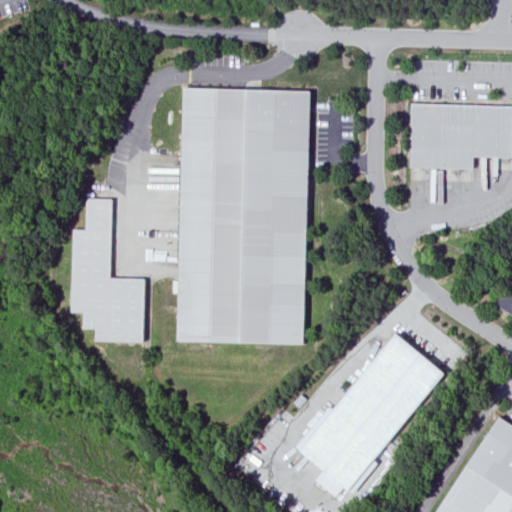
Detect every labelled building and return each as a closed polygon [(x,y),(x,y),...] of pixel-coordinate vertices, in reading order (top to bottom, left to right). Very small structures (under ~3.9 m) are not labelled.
[(300,343),(306,90),(179,88),(173,340),(300,343)] [(406,167),(469,169),(470,156),(511,157),(511,106),(408,104),(406,167)] [(109,199),(84,198),(83,230),(70,229),(68,311),(80,311),(80,327),(92,328),(92,340),(139,341),(141,278),(107,278),(109,199)] [(294,445),(349,493),(445,374),(395,334),(294,445)] [(511,511),(511,425),(499,417),(436,511),(511,511)]
